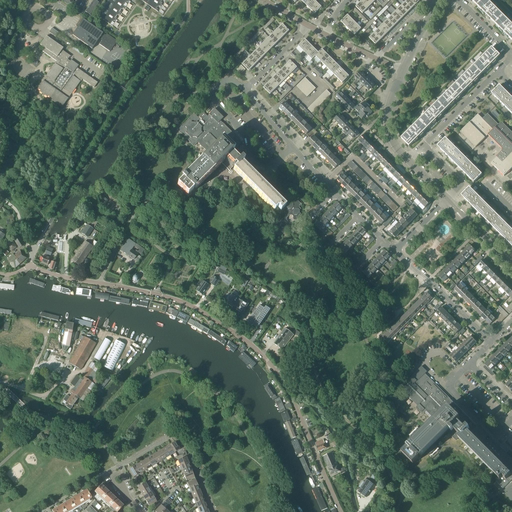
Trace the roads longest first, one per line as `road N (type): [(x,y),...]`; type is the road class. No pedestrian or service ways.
road 1 (unclassified): [(340,511),(290,395),(262,355),(190,306),(100,283)]
road 2 (residential): [(244,90),(227,79),(213,100),(247,139),(254,162),(274,163),(291,147)]
road 3 (residential): [(395,251),(291,147)]
road 4 (residential): [(490,342),(395,251)]
